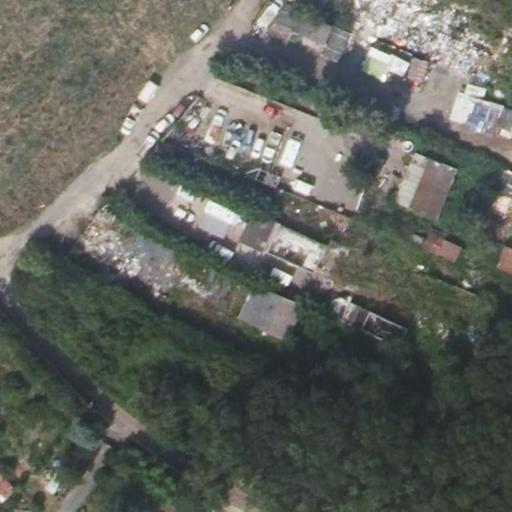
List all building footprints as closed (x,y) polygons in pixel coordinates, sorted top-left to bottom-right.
[(334,27),(300,13),(293,31),(327,45),(334,27)] [(504,106),(459,93),(450,120),(494,136),(504,106)] [(431,161),(417,155),(398,202),(413,208),(431,161)] [(457,171),(431,161),(413,208),(438,218),(457,171)] [(330,245),(279,223),(266,252),(317,275),(330,245)] [(511,248),(506,246),(498,269),(511,274),(511,248)] [(307,307),(269,292),(256,284),(240,319),(292,342),(307,307)] [(229,389),(247,400),(255,386),(237,375),(229,389)] [(500,412),(478,403),(470,421),(492,430),(500,412)]
